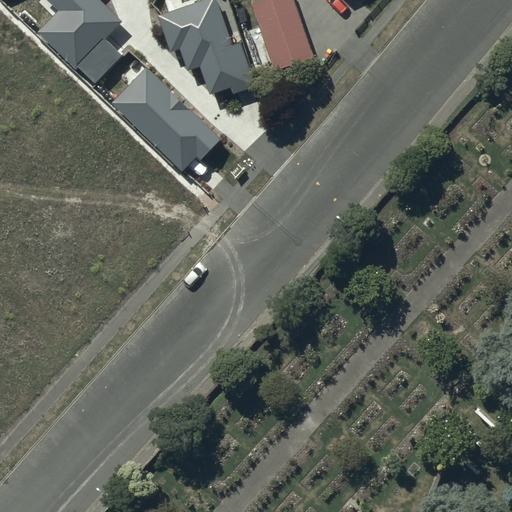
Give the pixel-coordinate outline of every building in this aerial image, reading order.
[(57,0),(65,8),(43,30),(77,63),(103,37),(116,23),(91,0),(57,0)] [(215,0),(208,0),(164,16),(174,45),(183,42),(191,64),(204,59),(214,88),(234,81),(236,88),(245,84),(254,81),(240,42),(231,45),(215,0)] [(294,0),(258,0),(251,2),(273,69),(313,55),(294,0)] [(112,46),(103,37),(77,63),(95,81),(121,55),(112,46)] [(179,101),(149,71),(119,102),(183,165),(191,157),(199,149),(203,153),(217,138),(179,101)]
